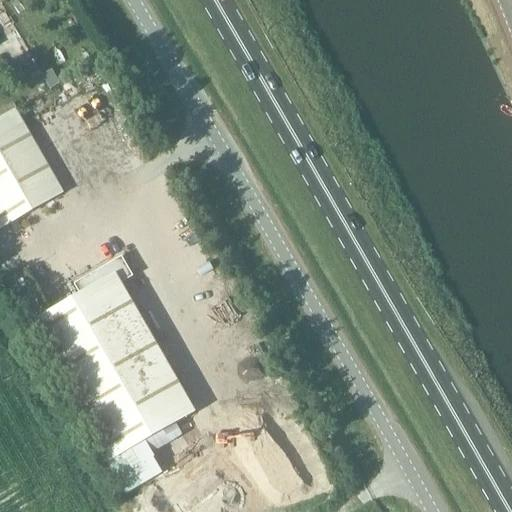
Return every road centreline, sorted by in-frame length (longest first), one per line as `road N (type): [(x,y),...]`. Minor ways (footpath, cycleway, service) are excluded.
road 1 (unclassified): [(430,511),(131,0)]
road 2 (primary): [(509,511),(214,0)]
